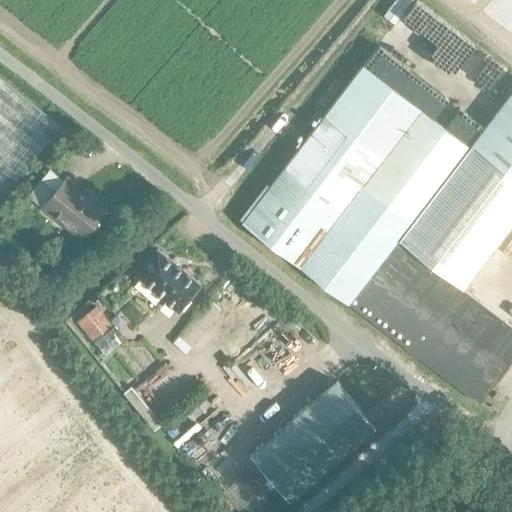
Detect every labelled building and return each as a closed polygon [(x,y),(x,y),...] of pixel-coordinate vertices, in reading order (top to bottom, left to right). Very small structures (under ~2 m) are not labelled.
[(360,67),(242,220),(479,402),(511,358),(511,324),(461,285),(511,219),(511,87),(466,148),(360,67)] [(0,199),(59,125),(0,77),(0,199)] [(49,167),(46,171),(27,194),(40,204),(40,205),(80,238),(106,206),(66,175),(63,178),(49,167)] [(136,273),(178,308),(200,281),(157,247),(136,273)] [(95,304),(76,319),(91,338),(110,323),(95,304)] [(289,498),(317,474),(375,425),(335,379),(250,452),(289,498)]
